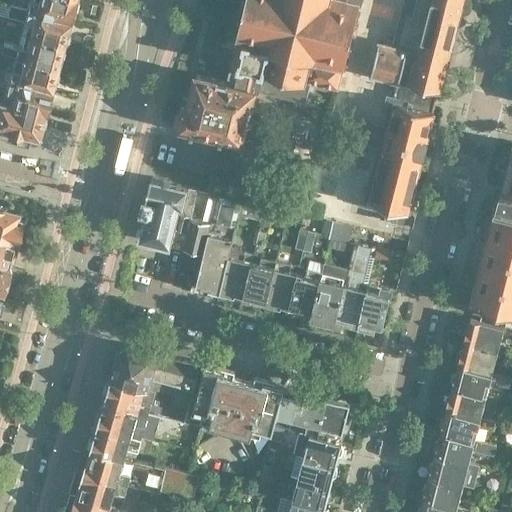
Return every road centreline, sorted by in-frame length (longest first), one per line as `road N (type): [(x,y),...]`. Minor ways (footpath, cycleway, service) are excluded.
road 1 (secondary): [(40,406),(122,117)]
road 2 (residential): [(406,370),(141,301)]
road 3 (residential): [(406,370),(475,111)]
road 4 (residential): [(369,511),(406,370)]
road 5 (secondary): [(122,117),(135,97),(155,0)]
